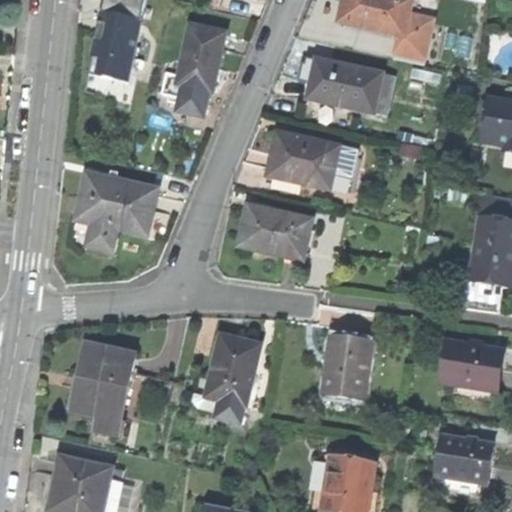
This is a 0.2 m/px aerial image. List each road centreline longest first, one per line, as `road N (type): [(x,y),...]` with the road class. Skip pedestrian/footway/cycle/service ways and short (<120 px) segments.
road 1 (residential): [(174,297),(290,0)]
road 2 (residential): [(21,313),(55,0)]
road 3 (residential): [(21,313),(174,297)]
road 4 (residential): [(174,297),(307,304)]
